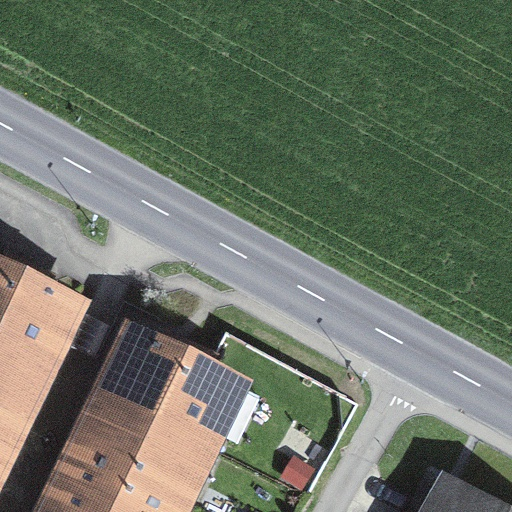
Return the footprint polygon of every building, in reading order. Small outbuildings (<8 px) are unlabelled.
[(0,346),(39,365),(68,304),(23,283),(28,272),(5,261),(0,272),(0,271),(0,346)] [(201,443),(230,383),(208,372),(213,361),(191,350),(185,361),(140,339),(111,400),(201,443)] [(39,365),(0,346),(0,418),(10,424),(39,365)] [(201,443),(111,400),(83,459),(172,502),(201,443)] [(0,445),(10,424),(0,418),(0,445)] [(167,511),(172,502),(83,459),(57,511),(167,511)] [(439,511),(495,511),(453,489),(439,511)]
